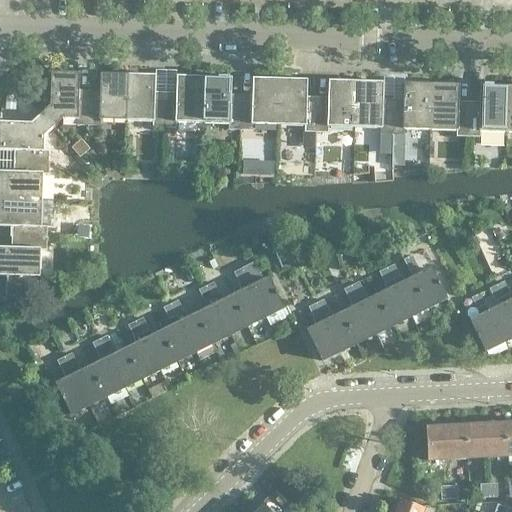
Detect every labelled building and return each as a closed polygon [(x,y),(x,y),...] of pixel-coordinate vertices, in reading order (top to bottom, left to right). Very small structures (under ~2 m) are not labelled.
[(88,127),(89,91),(79,91),(79,74),(74,74),(74,75),(51,74),(50,107),(41,115),(53,129),(63,120),(77,120),(77,126),(88,127)] [(127,122),(128,77),(106,76),(106,75),(100,75),(100,91),(89,91),(88,127),(100,127),(100,121),(127,122)] [(165,129),(165,93),(155,93),(156,77),(150,76),(150,77),(128,77),(127,122),(153,123),(152,129),(165,129)] [(203,124),(204,79),(182,78),(182,77),(177,77),(176,94),(165,93),(165,129),(176,129),(176,123),(203,124)] [(241,131),(242,96),(231,95),(232,79),(226,79),(226,80),(204,79),(203,124),(229,125),(228,131),(241,131)] [(279,127),(280,81),(258,81),(258,80),(252,80),(252,96),(242,96),(241,131),(252,132),(252,126),(279,127)] [(317,134),(318,98),(307,98),(307,81),(302,81),(302,82),(280,81),(279,127),(305,127),(304,133),(317,134)] [(355,129),(356,84),(334,83),(334,82),(328,82),(328,98),(318,98),(317,134),(328,134),(328,128),(355,129)] [(393,136),(394,100),(383,100),(383,84),(378,83),(378,84),(356,84),(355,129),(381,130),(380,136),(393,136)] [(431,131),(432,86),(410,85),(410,84),(404,84),(404,101),(394,100),(393,136),(404,136),(404,130),(431,131)] [(468,138),(469,103),(459,102),(459,86),(454,86),(454,87),(432,86),(431,131),(456,132),(456,138),(468,138)] [(507,133),(508,88),(486,88),(486,87),(480,87),(480,103),(469,103),(468,138),(480,139),(480,133),(507,133)] [(44,152),(44,137),(53,129),(41,115),(31,124),(0,123),(0,151),(14,152),(14,162),(49,163),(50,152),(44,152)] [(0,200),(42,201),(43,175),(49,175),(49,163),(14,162),(13,173),(0,172),(0,200)] [(41,228),(42,201),(0,200),(0,227),(12,228),(12,239),(47,240),(47,228),(41,228)] [(0,276),(40,278),(41,251),(47,251),(47,240),(12,239),(12,249),(0,248),(0,276)] [(447,300),(432,271),(423,275),(418,269),(412,257),(405,260),(414,279),(429,309),(447,300)] [(255,278),(249,266),(242,269),(248,281),(255,278)] [(429,309),(414,279),(405,284),(400,277),(394,266),(387,269),(396,288),(411,318),(429,309)] [(248,281),(242,269),(234,273),(240,285),(248,281)] [(411,318),(396,288),(387,269),(379,273),(385,285),(384,286),(388,293),(378,297),(393,327),(411,318)] [(284,309),(269,280),(251,289),(266,318),(284,309)] [(511,297),(510,295),(504,282),(497,286),(503,298),(506,305),(511,317),(511,297)] [(220,295),(214,283),(206,287),(212,299),(220,295)] [(393,327),(378,297),(369,302),(366,295),(365,295),(359,283),(351,287),(361,306),(375,336),(393,327)] [(503,298),(497,286),(489,290),(495,302),(503,298)] [(212,299),(206,287),(199,291),(205,303),(212,299)] [(375,336),(361,306),(351,287),(344,291),(350,303),(352,311),(343,315),(358,344),(375,336)] [(266,318),(251,289),(234,297),(248,327),(266,318)] [(485,307),(479,295),(471,299),(477,311),(485,307)] [(248,327),(234,297),(216,306),(231,336),(248,327)] [(184,313),(178,301),(171,305),(177,317),(184,313)] [(329,313),(323,301),(316,305),(322,317),(329,313)] [(177,317),(171,305),(163,309),(169,321),(177,317)] [(325,324),(322,317),(316,305),(308,308),(314,320),(312,321),(316,328),(307,333),(322,362),(340,353),(325,324)] [(511,339),(511,317),(506,305),(488,314),(503,344),(511,339)] [(231,336),(216,306),(198,315),(213,345),(231,336)] [(503,344),(488,314),(471,323),(485,353),(503,344)] [(213,345),(198,315),(180,324),(195,354),(213,345)] [(358,344),(343,315),(325,324),(340,353),(358,344)] [(149,331),(143,319),(135,323),(141,335),(149,331)] [(141,335),(135,323),(128,326),(134,338),(141,335)] [(195,354),(180,324),(163,333),(177,363),(195,354)] [(177,363),(163,333),(145,342),(160,371),(177,363)] [(113,349),(107,337),(100,340),(106,352),(113,349)] [(109,359),(106,352),(100,340),(92,344),(98,356),(97,357),(101,364),(92,368),(106,398),(124,389),(109,359)] [(160,371),(145,342),(127,351),(142,380),(160,371)] [(142,380),(127,351),(109,359),(124,389),(142,380)] [(78,366),(72,354),(64,358),(70,370),(78,366)] [(70,370),(64,358),(57,362),(63,374),(70,370)] [(106,398),(92,368),(74,377),(89,407),(106,398)] [(89,407),(74,377),(56,386),(71,416),(89,407)] [(507,458),(505,424),(485,426),(487,459),(507,458)] [(487,459),(485,426),(466,427),(467,460),(487,459)] [(467,460),(466,427),(446,428),(448,461),(467,460)] [(448,461),(446,428),(426,429),(427,462),(448,461)] [(498,498),(497,484),(488,485),(489,498),(498,498)] [(489,498),(488,485),(480,485),(480,499),(489,498)] [(458,500),(458,486),(449,487),(450,501),(458,500)] [(450,501),(449,487),(440,487),(441,501),(450,501)] [(423,511),(424,510),(400,501),(395,511),(423,511)]
